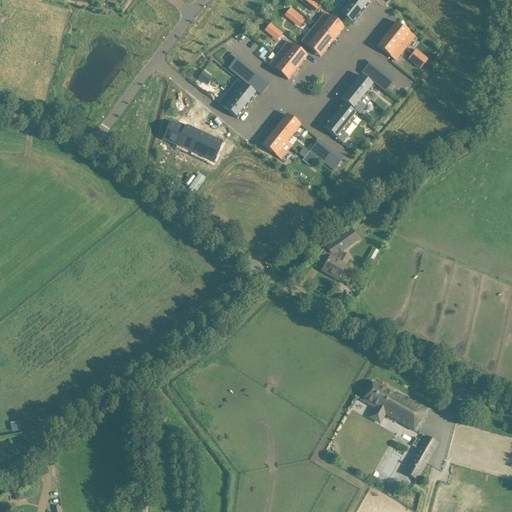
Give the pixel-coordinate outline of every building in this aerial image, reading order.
[(312,0),(303,0),(302,1),(316,12),(320,6),(312,0)] [(346,0),(341,0),(334,10),(353,25),(362,13),(346,0)] [(370,0),(346,0),(362,13),(372,1),(370,0)] [(295,13),(290,10),(286,15),(290,19),(295,13)] [(315,25),(334,40),(344,28),(325,13),(315,25)] [(386,34),(405,50),(414,38),(396,23),(386,34)] [(271,34),(276,28),(271,24),(266,30),(271,34)] [(315,25),(301,42),(320,58),(334,40),(315,25)] [(405,50),(386,34),(377,46),(396,61),(405,50)] [(288,42),(276,56),(295,72),(307,57),(288,42)] [(428,60),(421,54),(417,59),(424,65),(428,60)] [(295,72),(276,56),(269,65),(288,81),(295,72)] [(424,65),(417,59),(413,64),(420,69),(424,65)] [(360,76),(352,85),(371,100),(366,96),(374,87),(360,76)] [(247,107),(256,96),(238,80),(228,92),(247,107)] [(359,114),(371,100),(352,85),(341,99),(359,114)] [(247,107),(228,92),(219,104),(237,119),(238,119),(247,107)] [(343,133),(357,116),(343,105),(324,128),(342,143),(348,137),(343,133)] [(286,115),(273,131),(287,143),(300,127),(286,115)] [(171,122),(162,140),(183,150),(193,129),(186,125),(185,129),(171,122)] [(289,144),(287,143),(273,131),(262,145),(281,160),(292,146),(289,144)] [(199,132),(189,152),(192,154),(192,153),(211,161),(211,162),(213,163),(223,143),(213,138),(213,139),(200,133),(201,132),(199,132)] [(199,175),(186,193),(192,197),(205,179),(204,178),(200,175),(199,175)] [(325,267),(322,271),(330,276),(330,274),(338,279),(337,280),(338,280),(346,267),(345,266),(349,258),(341,253),(337,251),(355,238),(348,229),(325,246),(327,249),(331,256),(325,267)] [(370,258),(376,260),(379,249),(373,248),(370,258)] [(355,301),(359,290),(347,286),(343,296),(355,301)] [(396,393),(395,395),(374,382),(363,402),(375,409),(385,415),(414,431),(418,424),(419,424),(418,423),(421,418),(422,418),(426,411),(396,393)] [(13,432),(22,430),(21,421),(11,422),(13,432)] [(419,449),(419,448),(410,465),(410,464),(415,467),(414,468),(416,469),(417,468),(422,471),(431,455),(419,449)] [(387,461),(381,471),(405,486),(411,475),(405,471),(405,470),(398,466),(402,459),(400,457),(395,465),(387,461)]
